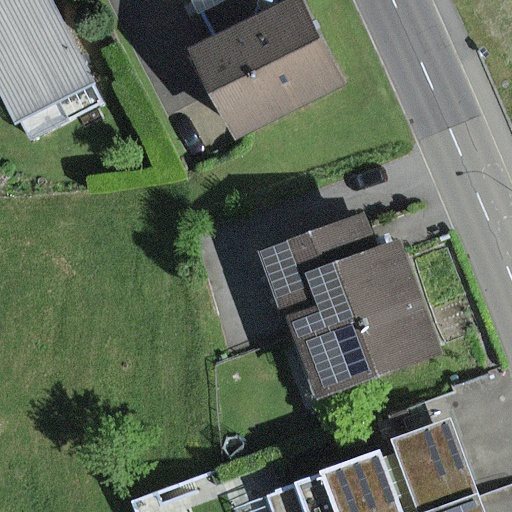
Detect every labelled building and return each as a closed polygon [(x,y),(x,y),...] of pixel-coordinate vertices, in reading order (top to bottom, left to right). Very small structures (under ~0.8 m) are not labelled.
[(120,79),(80,0),(0,0),(0,42),(38,120),(120,79)] [(258,134),(361,84),(320,0),(214,0),(229,30),(211,38),(258,134)] [(393,214),(289,248),(332,380),(375,366),(381,382),(469,348),(424,233),(402,242),(393,214)] [(283,488),(291,511),(443,511),(495,494),(470,421),(283,488)] [(213,511),(202,478),(147,497),(151,511),(213,511)] [(501,511),(495,494),(443,511),(501,511)]
